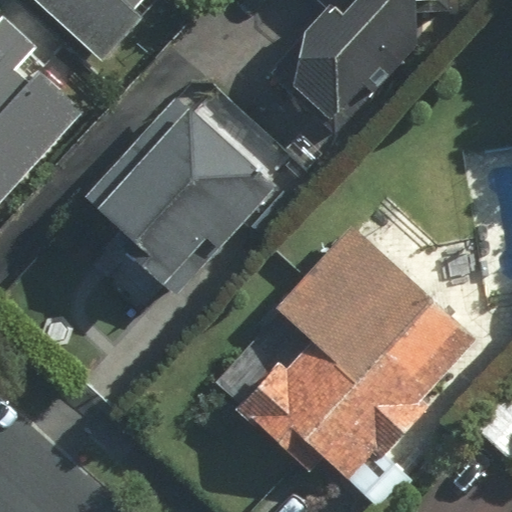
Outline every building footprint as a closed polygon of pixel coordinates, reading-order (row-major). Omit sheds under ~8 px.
[(51,0),(114,59),(169,0),(51,0)] [(368,0),(357,13),(345,2),(317,32),(310,81),(301,92),(350,136),(429,50),(435,5),(438,0),(368,0)] [(0,214),(91,113),(47,72),(40,79),(27,67),(43,49),(11,20),(0,32),(0,214)] [(191,95),(99,193),(144,235),(136,243),(175,280),(218,235),(233,249),(290,189),(191,95)] [(359,479),(385,449),(395,458),(440,407),(430,398),(484,338),(360,228),(291,305),(321,332),(255,406),(326,469),(335,458),(359,479)] [(511,457),(511,384),(476,426),(511,457)]
